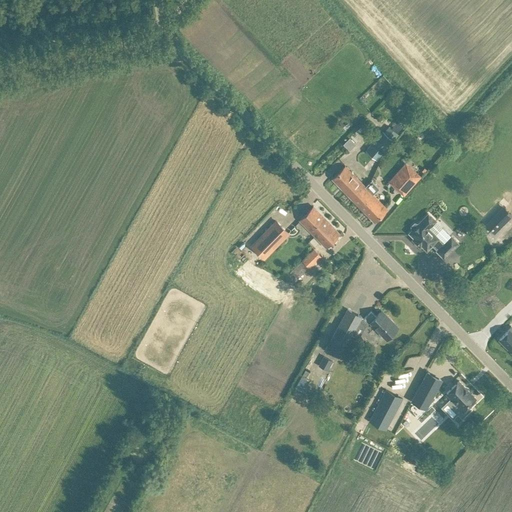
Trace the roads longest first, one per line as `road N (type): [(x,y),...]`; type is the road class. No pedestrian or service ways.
road 1 (unclassified): [(511,385),(229,99),(168,27),(157,0)]
road 2 (track): [(182,0),(156,20),(0,54)]
